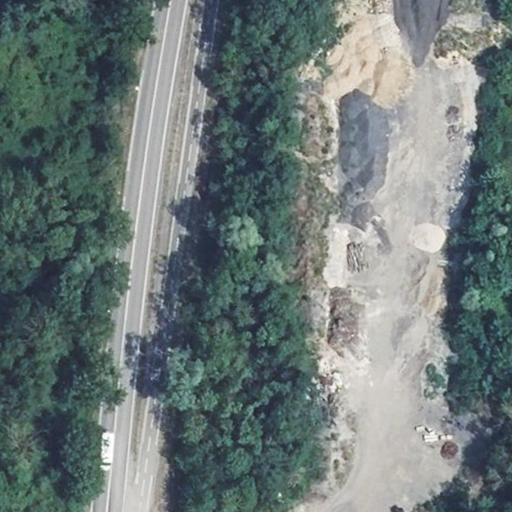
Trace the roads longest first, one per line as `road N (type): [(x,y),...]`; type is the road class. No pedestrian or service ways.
road 1 (track): [(444,0),(393,377),(316,511)]
road 2 (secondary): [(168,0),(106,511)]
